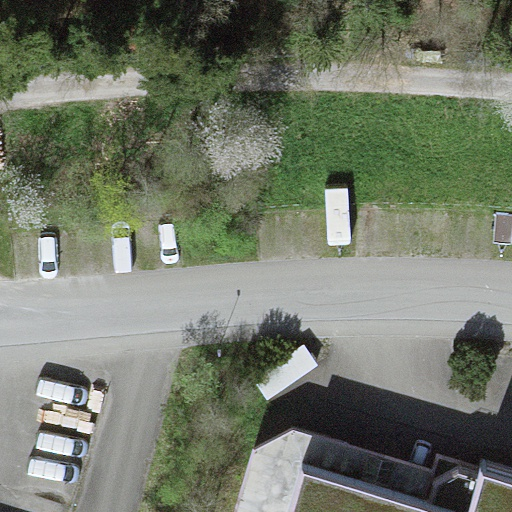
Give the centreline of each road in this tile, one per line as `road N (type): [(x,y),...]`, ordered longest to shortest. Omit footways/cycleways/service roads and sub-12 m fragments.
road 1 (unclassified): [(0,314),(418,289),(511,297)]
road 2 (track): [(0,103),(196,90),(511,104)]
